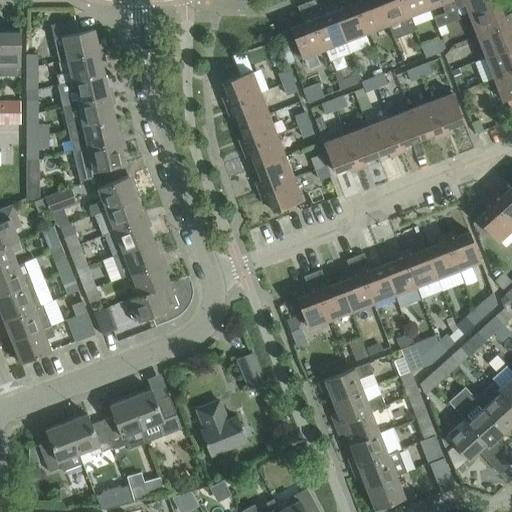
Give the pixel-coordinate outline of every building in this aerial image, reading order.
[(345,41),(334,11),(321,16),(315,0),(312,0),(306,2),(324,49),(345,41)] [(345,41),(367,32),(354,0),(343,0),(346,7),(334,11),(345,41)] [(388,24),(378,0),(354,0),(367,32),(388,24)] [(415,31),(409,16),(403,0),(378,0),(388,24),(394,39),(415,31)] [(430,7),(427,0),(403,0),(409,16),(430,7)] [(427,0),(430,7),(441,3),(445,13),(433,17),(438,27),(460,19),(457,10),(458,6),(455,4),(452,0),(427,0)] [(498,3),(497,0),(463,0),(469,14),(498,3)] [(302,57),(324,49),(306,2),(297,6),(304,23),(291,28),(302,57)] [(511,12),(503,16),(503,15),(498,3),(469,14),(477,36),(511,22),(511,12)] [(59,61),(66,59),(99,51),(94,28),(78,32),(75,20),(51,25),(59,61)] [(511,38),(510,33),(511,32),(511,22),(477,36),(486,57),(511,46),(511,38)] [(20,31),(0,31),(0,75),(21,76),(20,64),(20,51),(20,31)] [(436,41),(421,47),(425,57),(440,51),(436,41)] [(511,46),(486,57),(494,78),(511,71),(511,46)] [(59,84),(105,74),(99,51),(66,59),(69,71),(57,74),(59,84)] [(27,67),(37,67),(37,54),(27,54),(27,67)] [(421,77),(432,73),(428,61),(417,66),(421,77)] [(410,82),(421,77),(417,66),(405,70),(410,82)] [(27,78),(37,78),(37,67),(27,67),(27,78)] [(340,68),(333,71),(338,83),(340,90),(356,83),(360,76),(357,69),(349,72),(350,73),(343,76),(340,68)] [(283,84),(294,80),(289,69),(279,73),(283,84)] [(459,69),(452,72),(455,81),(462,78),(459,69)] [(226,106),(261,92),(252,70),(223,82),(228,95),(222,97),(226,106)] [(511,71),(494,78),(502,100),(507,99),(511,110),(511,109),(511,71)] [(372,77),(376,88),(387,83),(383,73),(372,77)] [(59,84),(57,85),(60,94),(63,107),(110,96),(105,74),(59,84)] [(365,92),(376,88),(372,77),(362,81),(364,87),(365,92)] [(294,80),(283,84),(287,95),(297,91),(294,80)] [(319,82),(302,88),(308,103),(324,97),(319,82)] [(240,125),(269,114),(261,92),(226,106),(229,115),(235,113),(240,125)] [(464,122),(457,103),(453,92),(431,101),(444,136),(453,132),(451,127),(464,122)] [(333,98),(337,110),(347,106),(343,95),(333,98)] [(68,129),(115,118),(110,96),(63,107),(68,129)] [(27,105),(27,114),(38,114),(38,105),(38,101),(38,97),(27,97),(27,101),(27,105)] [(325,114),(337,110),(333,98),(321,103),(325,114)] [(0,123),(21,123),(21,100),(0,100),(0,123)] [(435,139),(444,136),(431,101),(409,109),(421,138),(433,134),(435,139)] [(408,143),(421,138),(409,109),(388,117),(402,152),(410,149),(408,143)] [(299,127),(310,122),(305,111),(294,115),(299,127)] [(27,123),(27,125),(38,125),(38,114),(27,114),(27,123)] [(242,148),(277,135),(269,114),(240,125),(245,137),(239,140),(242,148)] [(322,115),(314,119),(320,133),(328,130),(322,115)] [(393,156),(402,152),(388,117),(367,126),(378,155),(391,150),(393,156)] [(73,152),(120,141),(115,118),(68,129),(71,142),(73,152)] [(476,134),(487,129),(482,118),(471,122),(476,134)] [(310,122),(299,127),(303,137),(314,133),(310,122)] [(366,160),(378,155),(367,126),(346,134),(359,169),(368,165),(366,160)] [(30,127),(29,146),(46,146),(46,128),(30,127)] [(350,172),(359,169),(346,134),(324,143),(335,172),(348,167),(350,172)] [(256,168),(285,156),(277,135),(242,148),(246,157),(251,155),(256,168)] [(94,171),(125,164),(120,141),(73,152),(80,181),(96,177),(94,171)] [(27,162),(38,161),(38,148),(27,148),(27,162)] [(316,169),(326,165),(321,154),(312,157),(316,169)] [(259,191),(294,178),(285,156),(256,168),(261,180),(255,182),(259,191)] [(27,162),(27,172),(38,172),(38,161),(27,162)] [(326,165),(316,169),(320,179),(329,175),(326,165)] [(95,214),(137,198),(128,176),(98,187),(103,200),(89,205),(92,215),(95,214)] [(294,178),(259,191),(262,200),(268,198),(273,211),(302,200),(294,178)] [(45,197),(50,208),(52,212),(77,202),(71,187),(45,197)] [(511,221),(511,187),(502,196),(498,192),(491,198),(511,221)] [(39,212),(50,208),(45,197),(34,201),(39,212)] [(103,235),(105,235),(145,219),(137,198),(95,214),(103,235)] [(498,241),(511,228),(511,221),(491,198),(484,204),(488,209),(477,218),(498,241)] [(0,246),(19,240),(14,228),(21,225),(20,222),(13,204),(0,208),(0,246)] [(114,256),(153,240),(145,219),(105,235),(114,256)] [(58,237),(54,226),(42,230),(47,241),(58,237)] [(481,261),(469,231),(456,237),(454,231),(445,234),(459,269),(481,261)] [(76,233),(64,237),(69,249),(80,244),(76,233)] [(437,277),(459,269),(445,234),(436,238),(438,243),(426,248),(437,277)] [(0,271),(18,265),(13,252),(22,248),(19,240),(0,246),(0,271)] [(122,277),(132,273),(162,262),(153,240),(114,256),(122,277)] [(77,270),(89,266),(80,244),(69,249),(77,270)] [(412,248),(403,251),(416,286),(417,285),(422,298),(442,290),(437,277),(426,248),(414,253),(412,248)] [(396,260),(383,265),(395,294),(399,307),(421,299),(416,286),(403,251),(394,254),(396,260)] [(395,294),(383,265),(371,270),(364,253),(355,256),(373,302),(395,294)] [(352,311),(373,302),(355,256),(346,260),(353,277),(341,281),(352,311)] [(66,258),(55,262),(59,273),(71,269),(66,258)] [(170,284),(170,283),(162,262),(132,273),(140,294),(167,284),(167,285),(170,284)] [(29,274),(22,276),(18,265),(0,271),(0,296),(33,283),(29,274)] [(71,269),(59,273),(63,284),(75,279),(71,269)] [(352,311),(341,281),(328,286),(321,269),(313,273),(331,319),(352,311)] [(502,288),(511,280),(504,272),(495,280),(502,288)] [(308,328),(331,319),(313,273),(304,276),(310,293),(297,298),(308,328)] [(93,276),(81,281),(85,291),(97,287),(93,276)] [(41,304),(33,284),(33,283),(0,296),(0,309),(4,319),(34,307),(41,304)] [(170,292),(167,285),(167,284),(140,294),(130,298),(135,311),(130,313),(134,322),(178,305),(173,290),(170,292)] [(85,291),(89,302),(101,298),(97,287),(85,291)] [(72,317),(87,311),(82,301),(71,305),(76,315),(72,317)] [(474,309),(482,318),(491,310),(483,301),(474,309)] [(12,341),(51,325),(43,304),(41,304),(34,307),(4,319),(12,341)] [(117,329),(110,310),(109,307),(94,313),(102,335),(117,329)] [(496,315),(504,324),(511,316),(511,315),(505,307),(496,315)] [(473,326),(482,318),(474,309),(465,317),(473,326)] [(95,334),(88,315),(87,311),(72,317),(81,339),(95,334)] [(298,313),(286,318),(291,330),(298,327),(301,320),(298,313)] [(494,332),(504,324),(496,315),(487,324),(494,332)] [(55,335),(51,325),(12,341),(21,363),(51,351),(47,339),(55,335)] [(438,341),(446,349),(454,342),(446,333),(438,341)] [(401,349),(414,344),(411,345),(406,334),(397,338),(401,349)] [(460,347),(468,356),(477,348),(474,344),(477,341),(473,336),(460,347)] [(368,355),(360,337),(348,342),(356,360),(368,355)] [(432,363),(446,349),(438,341),(420,357),(422,366),(432,363)] [(409,371),(411,371),(422,366),(420,357),(414,344),(401,349),(409,371)] [(451,371),(468,356),(460,347),(444,362),(451,371)] [(247,387),(264,380),(253,352),(237,359),(247,387)] [(435,385),(451,371),(444,362),(427,377),(435,385)] [(375,385),(367,363),(354,367),(318,382),(322,392),(328,389),(333,401),(375,385)] [(411,371),(409,371),(404,373),(400,375),(408,397),(419,392),(411,371)] [(511,376),(499,388),(511,401),(511,376)] [(425,394),(435,385),(427,377),(420,383),(423,391),(425,394)] [(511,401),(499,388),(493,382),(475,397),(505,431),(511,425),(511,401)] [(382,395),(379,396),(375,385),(333,401),(338,413),(331,416),(335,425),(371,411),(386,405),(382,395)] [(496,440),(505,431),(475,397),(465,386),(449,401),(459,412),(465,419),(491,449),(490,450),(493,453),(501,445),(496,440)] [(182,429),(176,413),(169,394),(155,399),(151,389),(132,397),(144,428),(158,423),(163,436),(182,429)] [(416,418),(428,414),(419,392),(408,397),(416,418)] [(124,436),(144,428),(132,397),(110,405),(114,415),(104,419),(114,447),(126,443),(124,436)] [(211,454),(246,440),(237,416),(227,420),(219,400),(196,408),(204,429),(201,430),(211,454)] [(350,444),(380,432),(371,411),(335,425),(339,435),(345,432),(350,444)] [(114,447),(104,419),(91,424),(87,414),(68,421),(80,453),(89,450),(92,455),(102,451),(102,452),(114,447)] [(421,441),(436,435),(428,414),(416,418),(424,439),(420,440),(421,441)] [(490,450),(491,449),(465,419),(442,439),(455,470),(478,450),(483,456),(490,450)] [(79,453),(80,453),(68,421),(46,429),(50,440),(39,444),(49,471),(62,467),(63,470),(83,463),(79,453)] [(352,468),(388,454),(380,432),(350,444),(354,456),(348,459),(352,468)] [(429,462),(444,456),(436,435),(421,441),(429,462)] [(291,464),(299,459),(293,448),(282,455),(286,462),(291,464)] [(396,475),(407,471),(398,449),(388,454),(352,468),(355,477),(362,475),(366,487),(396,475)] [(444,457),(429,463),(441,493),(456,487),(444,457)] [(40,466),(30,467),(31,477),(40,477),(40,466)] [(396,475),(366,487),(375,511),(385,511),(387,511),(385,505),(405,497),(396,475)] [(232,484),(237,494),(249,487),(243,477),(232,484)] [(223,479),(211,486),(218,499),(230,493),(223,479)] [(279,510),(280,511),(320,511),(307,488),(289,497),(292,503),(279,510)] [(123,505),(120,496),(109,499),(111,508),(123,505)]
